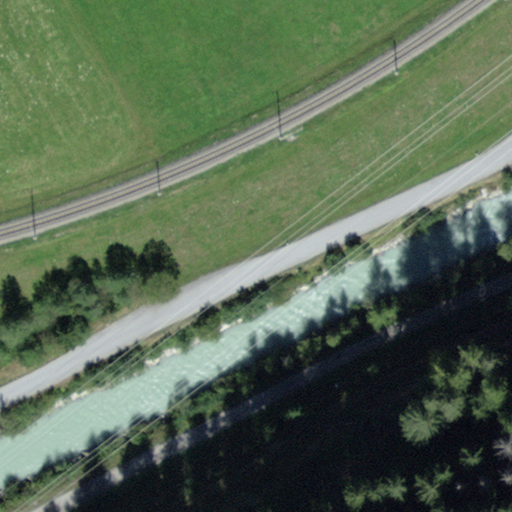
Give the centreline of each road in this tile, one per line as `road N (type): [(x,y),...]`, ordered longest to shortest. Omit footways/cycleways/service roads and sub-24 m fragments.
road 1 (unclassified): [(511,146),(408,205),(0,394)]
road 2 (track): [(511,279),(354,347),(45,511)]
road 3 (track): [(168,511),(511,326)]
